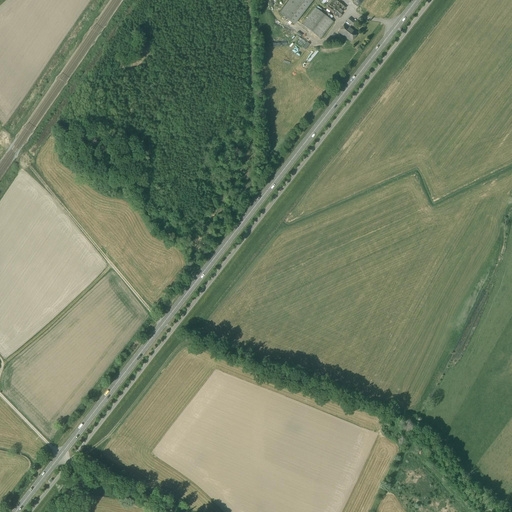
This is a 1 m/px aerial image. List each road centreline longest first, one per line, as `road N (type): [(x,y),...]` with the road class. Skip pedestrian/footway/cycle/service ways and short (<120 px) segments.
road 1 (primary): [(59,455),(416,0)]
road 2 (track): [(511,505),(427,425),(190,330)]
road 3 (track): [(163,323),(29,167)]
road 4 (track): [(112,264),(1,363)]
road 5 (unclassified): [(175,511),(59,455)]
